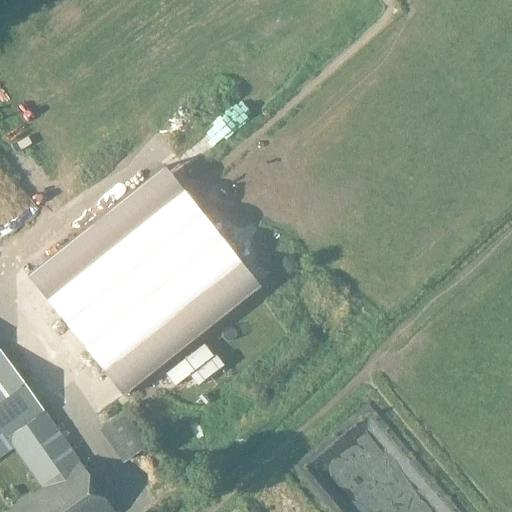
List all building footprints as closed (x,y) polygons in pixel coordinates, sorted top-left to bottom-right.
[(166,164),(26,275),(122,396),(262,285),(166,164)] [(164,374),(174,387),(211,357),(208,354),(202,345),(164,374)] [(0,455),(11,447),(40,487),(4,511),(113,511),(0,353),(0,455)] [(312,480),(370,418),(358,406),(299,469),(312,480)] [(142,447),(121,418),(99,432),(121,462),(142,447)] [(272,487),(255,497),(263,511),(300,511),(302,511),(293,496),(281,503),(272,487)]
